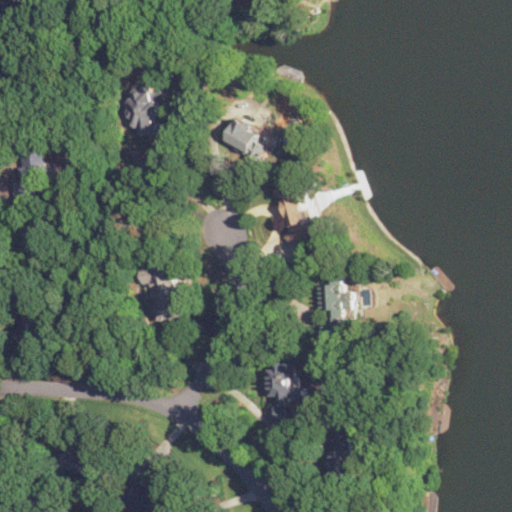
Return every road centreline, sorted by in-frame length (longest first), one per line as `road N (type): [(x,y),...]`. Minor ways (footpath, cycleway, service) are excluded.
road 1 (residential): [(275,511),(234,456),(183,411),(104,389),(0,384)]
road 2 (residential): [(183,411),(235,317),(239,263),(220,218)]
